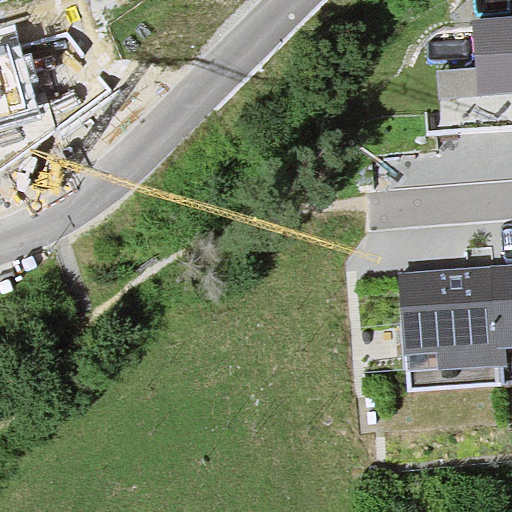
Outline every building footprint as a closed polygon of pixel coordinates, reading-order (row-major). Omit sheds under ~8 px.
[(511,19),(473,23),(480,102),(511,99),(511,19)] [(0,124),(32,115),(10,39),(0,42),(0,124)] [(480,268),(491,267),(490,248),(467,249),(468,269),(480,268)] [(500,387),(511,386),(511,265),(491,267),(500,387)] [(407,394),(500,387),(491,267),(480,268),(468,269),(399,274),(407,394)]
